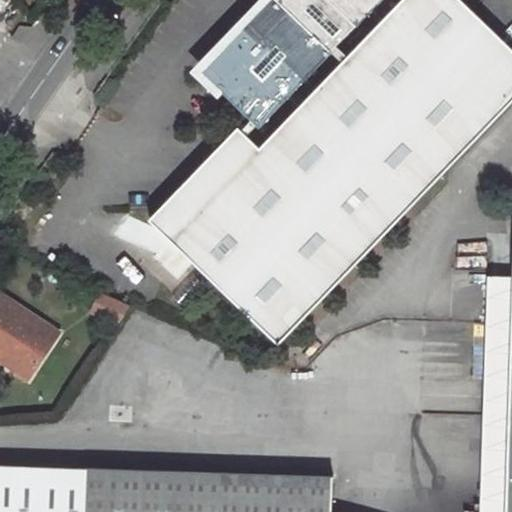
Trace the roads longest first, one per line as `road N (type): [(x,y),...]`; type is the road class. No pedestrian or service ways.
road 1 (tertiary): [(0,150),(113,0)]
road 2 (unknown): [(511,170),(405,299)]
